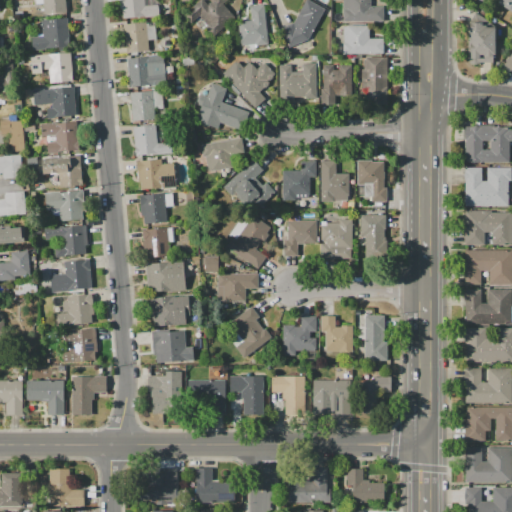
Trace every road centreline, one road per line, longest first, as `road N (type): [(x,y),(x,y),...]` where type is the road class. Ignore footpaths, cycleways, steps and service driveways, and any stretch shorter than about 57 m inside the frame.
road 1 (residential): [(93,0),(130,365),(128,429),(112,461),(112,511)]
road 2 (residential): [(426,442),(0,446)]
road 3 (tertiary): [(425,48),(426,442)]
road 4 (residential): [(426,132),(281,134)]
road 5 (residential): [(426,290),(294,285)]
